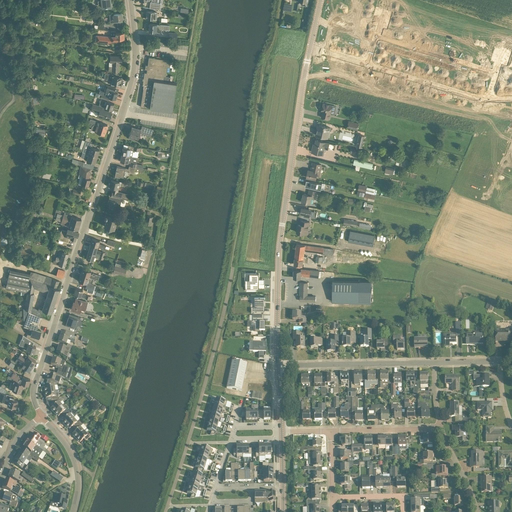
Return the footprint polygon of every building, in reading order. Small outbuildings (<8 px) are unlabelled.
[(150,2),(149,8),(160,10),(160,9),(161,3),(158,3),(158,0),(138,0),(139,0),(139,1),(148,0),(147,0),(151,0),(151,2),(150,2)] [(347,2),(345,8),(352,10),(351,13),(357,15),(360,6),(347,2)] [(157,12),(151,12),(146,11),(146,19),(156,20),(157,12)] [(123,28),(122,17),(122,14),(121,14),(109,15),(110,21),(112,21),(112,23),(117,23),(118,28),(123,28)] [(343,18),(342,24),(347,26),(346,29),(355,32),(356,28),(353,27),(354,21),(343,18)] [(149,24),(149,32),(157,32),(158,33),(159,33),(160,32),(161,31),(161,29),(169,30),(169,26),(149,24)] [(398,28),(396,36),(401,38),(404,27),(399,25),(398,27),(398,28)] [(393,26),(390,35),(396,36),(398,28),(398,27),(393,26)] [(404,27),(401,38),(406,39),(409,28),(404,27)] [(409,28),(406,39),(411,41),(414,30),(409,28)] [(414,30),(411,41),(417,43),(420,32),(414,30)] [(124,36),(124,34),(124,33),(116,33),(116,32),(111,31),(111,37),(97,36),(96,42),(108,43),(113,43),(113,41),(119,41),(119,39),(124,39),(124,36)] [(428,34),(425,45),(430,47),(433,38),(434,36),(433,36),(428,34)] [(339,38),(337,45),(349,48),(350,42),(354,43),(355,40),(346,37),(345,40),(339,38)] [(448,43),(445,51),(451,53),(453,44),(448,43)] [(461,47),(459,55),(464,57),(467,48),(461,47)] [(467,48),(464,57),(469,59),(472,49),(467,47),(467,48)] [(472,49),(469,59),(474,60),(477,50),(472,49)] [(477,50),(474,60),(480,62),(482,53),(483,51),(478,49),(477,50)] [(482,53),(480,62),(485,63),(488,55),(482,53)] [(108,71),(112,71),(119,72),(119,71),(118,71),(118,66),(119,66),(118,66),(119,63),(121,63),(121,57),(110,56),(110,62),(112,62),(112,67),(109,66),(108,71)] [(147,70),(146,73),(164,76),(163,81),(168,82),(169,77),(166,76),(167,67),(170,67),(171,61),(168,60),(149,58),(149,57),(147,66),(145,65),(145,69),(147,70)] [(335,65),(333,71),(339,73),(338,76),(344,78),(345,75),(343,74),(345,68),(335,65)] [(120,85),(121,85),(121,82),(121,78),(113,77),(113,75),(105,73),(104,79),(108,80),(108,83),(111,84),(120,85)] [(164,76),(146,73),(144,73),(143,79),(142,81),(143,81),(142,85),(143,86),(140,107),(172,112),(172,111),(176,84),(176,83),(168,82),(163,81),(164,76)] [(330,80),(328,86),(334,88),(334,91),(340,93),(342,84),(330,80)] [(379,85),(377,91),(386,94),(389,82),(384,80),(382,86),(379,85)] [(389,82),(386,94),(395,97),(397,91),(394,90),(395,84),(389,82)] [(101,95),(109,97),(111,98),(116,99),(117,96),(117,95),(117,94),(118,93),(117,93),(118,89),(106,85),(104,92),(100,90),(99,94),(101,95)] [(402,92),(400,98),(409,101),(412,89),(407,87),(405,93),(402,92)] [(412,89),(409,101),(415,103),(414,105),(417,106),(420,98),(417,97),(418,91),(412,89)] [(425,99),(423,105),(432,108),(433,106),(432,106),(435,96),(429,94),(428,100),(425,99)] [(435,96),(432,106),(433,106),(438,107),(438,110),(441,111),(443,105),(440,104),(441,98),(435,96)] [(448,106),(446,112),(449,113),(450,111),(455,113),(458,103),(452,101),(451,107),(448,106)] [(101,107),(104,108),(112,110),(114,104),(106,102),(105,105),(102,104),(101,107)] [(455,113),(454,115),(464,118),(466,112),(463,111),(464,105),(458,103),(455,113)] [(111,113),(104,110),(104,108),(101,107),(93,104),(91,110),(99,112),(98,116),(109,119),(111,113)] [(321,118),(329,119),(330,113),(331,113),(330,113),(331,110),(335,111),(336,107),(332,106),(323,104),(322,109),(321,111),(323,111),(322,114),(321,118)] [(511,115),(502,112),(500,118),(510,121),(511,115)] [(98,126),(95,125),(96,121),(90,119),(88,126),(92,127),(91,130),(95,131),(95,132),(104,135),(106,128),(107,129),(108,126),(107,126),(107,125),(99,122),(98,126)] [(358,124),(349,122),(347,128),(357,130),(358,124)] [(319,125),(318,130),(317,130),(316,135),(328,138),(330,128),(319,125)] [(153,130),(142,126),(141,130),(137,128),(137,129),(131,127),(129,136),(128,136),(127,138),(132,140),(132,139),(137,141),(139,133),(151,137),(153,130)] [(493,135),(492,138),(498,140),(499,137),(505,139),(507,132),(497,129),(495,136),(493,135)] [(99,150),(94,148),(92,148),(93,144),(82,140),(79,151),(83,152),(88,154),(97,157),(99,150)] [(316,140),(315,144),(314,148),(313,147),(312,152),(323,154),(324,150),(323,150),(324,142),(316,140)] [(488,143),(487,146),(490,147),(488,153),(498,156),(500,150),(494,148),(494,145),(488,143)] [(123,148),(121,154),(129,156),(132,156),(133,152),(134,152),(135,150),(141,152),(141,148),(128,146),(128,149),(123,148)] [(97,157),(88,154),(83,152),(81,157),(85,158),(84,160),(95,163),(96,159),(97,157)] [(132,156),(129,156),(121,154),(120,161),(128,163),(130,163),(129,166),(135,167),(136,164),(132,163),(133,157),(132,156)] [(406,167),(408,161),(398,158),(396,164),(406,167)] [(354,160),(353,165),(360,166),(372,169),(373,163),(354,159),(354,160)] [(479,165),(478,168),(484,170),(485,167),(491,169),(493,163),(483,160),(481,166),(479,165)] [(77,165),(83,167),(90,169),(93,170),(94,166),(79,161),(77,165)] [(321,165),(312,163),(311,171),(308,170),(306,178),(316,180),(317,176),(319,176),(321,165)] [(135,167),(129,166),(128,169),(125,168),(121,167),(117,167),(116,170),(115,171),(116,171),(115,176),(119,177),(119,176),(123,177),(124,171),(128,172),(134,173),(134,172),(142,173),(143,169),(135,167)] [(386,166),(384,172),(393,175),(394,168),(386,166)] [(88,179),(90,169),(83,167),(82,175),(79,174),(78,177),(80,177),(78,185),(82,186),(83,185),(88,186),(90,179),(88,179)] [(470,180),(469,183),(475,185),(476,181),(482,183),(484,177),(474,174),(472,180),(470,180)] [(113,187),(111,196),(121,199),(129,200),(130,195),(122,193),(118,192),(119,190),(120,186),(127,188),(128,184),(121,182),(111,180),(110,183),(109,183),(109,185),(109,186),(113,187)] [(314,181),(306,180),(305,186),(321,190),(322,183),(314,182),(314,181)] [(462,186),(461,190),(463,190),(461,196),(471,199),(473,193),(467,191),(468,188),(462,186)] [(315,199),(317,191),(309,190),(308,195),(303,194),(301,202),(311,204),(312,199),(315,199)] [(111,196),(109,196),(108,200),(110,200),(108,207),(116,209),(117,206),(119,207),(121,199),(111,196)] [(370,207),(373,208),(373,204),(365,203),(364,211),(369,211),(370,207)] [(304,217),(310,218),(311,210),(301,208),(300,214),(304,215),(304,217)] [(57,214),(56,217),(80,224),(81,219),(76,218),(71,217),(71,218),(57,214)] [(117,219),(113,217),(105,215),(104,217),(104,218),(106,219),(104,226),(114,229),(117,219)] [(55,220),(61,222),(65,224),(65,226),(78,230),(80,224),(56,217),(55,220)] [(298,224),(298,226),(296,232),(307,235),(310,222),(301,220),(300,224),(298,224)] [(65,242),(67,237),(71,238),(70,239),(75,240),(77,236),(78,232),(68,228),(67,231),(62,229),(58,239),(65,242)] [(350,231),(348,242),(373,246),(375,235),(350,231)] [(90,244),(97,247),(98,247),(104,249),(105,245),(99,244),(99,241),(92,238),(90,244)] [(88,251),(95,254),(104,256),(105,253),(96,250),(97,247),(90,244),(88,251)] [(296,244),(294,264),(294,265),(302,266),(303,262),(308,262),(308,256),(304,256),(304,251),(317,252),(316,262),(321,263),(322,253),(332,255),(333,249),(324,248),(296,244)] [(54,260),(53,263),(64,267),(68,254),(59,251),(57,257),(56,260),(54,260)] [(95,254),(88,251),(86,258),(93,261),(94,257),(103,260),(104,256),(95,254)] [(378,255),(371,255),(371,258),(356,258),(356,257),(342,257),(342,264),(358,264),(378,265),(378,255)] [(115,267),(113,272),(125,276),(126,270),(115,267)] [(80,275),(89,277),(93,279),(98,280),(99,276),(93,273),(92,275),(90,274),(91,271),(82,268),(80,275)] [(56,276),(58,276),(63,278),(65,271),(58,269),(56,276)] [(294,271),(293,277),(293,278),(300,278),(301,275),(310,277),(318,278),(319,271),(310,270),(301,269),(301,271),(294,271)] [(47,297),(56,300),(59,290),(56,289),(59,281),(47,277),(46,280),(31,274),(29,279),(29,282),(27,293),(32,294),(33,288),(48,293),(47,297)] [(264,284),(259,284),(259,274),(250,274),(250,280),(245,280),(245,289),(264,289),(264,284)] [(94,286),(91,285),(93,279),(89,277),(80,275),(78,281),(87,283),(85,288),(93,290),(94,286)] [(27,293),(29,282),(8,277),(6,288),(27,293)] [(371,282),(332,281),(332,302),(371,303),(371,282)] [(300,283),(300,301),(307,301),(308,283),(300,283)] [(83,290),(80,290),(76,288),(74,295),(78,296),(89,300),(90,296),(82,294),(83,290)] [(27,310),(40,317),(43,310),(51,313),(56,300),(47,297),(43,309),(40,308),(39,312),(32,308),(32,307),(28,306),(27,310)] [(264,297),(256,297),(256,313),(264,313),(264,297)] [(26,298),(25,304),(25,306),(28,306),(32,307),(33,299),(26,298)] [(76,299),(78,300),(77,303),(73,302),(71,309),(79,312),(80,309),(85,310),(87,303),(76,299)] [(488,301),(486,308),(492,310),(495,304),(488,301)] [(24,326),(28,328),(28,327),(30,327),(31,323),(34,324),(33,328),(37,329),(41,317),(41,318),(41,317),(23,309),(23,313),(28,315),(24,326)] [(292,320),(299,320),(299,323),(306,324),(306,317),(300,317),(301,313),(295,313),(292,313),(292,320)] [(69,314),(68,317),(67,320),(69,321),(82,325),(83,322),(79,321),(80,318),(69,314)] [(252,316),(252,322),(251,322),(251,327),(254,327),(254,332),(259,332),(259,331),(263,331),(263,320),(259,320),(259,316),(252,316)] [(69,321),(67,320),(66,324),(65,326),(76,330),(77,327),(80,328),(82,325),(69,321)] [(36,330),(37,329),(33,328),(34,324),(31,323),(30,327),(28,327),(28,328),(29,328),(27,334),(31,335),(30,335),(33,336),(32,336),(38,340),(41,334),(40,333),(40,332),(36,330)] [(368,347),(368,340),(371,340),(371,330),(364,330),(364,338),(360,338),(360,346),(364,346),(364,347),(368,347)] [(511,330),(496,331),(496,341),(511,341),(511,330)] [(76,338),(70,334),(62,332),(60,336),(75,341),(76,338)] [(296,339),(297,348),(305,348),(304,339),(299,339),(299,332),(293,332),(294,339),(296,339)] [(474,332),(474,335),(466,335),(466,345),(473,345),(473,344),(483,344),(483,332),(474,332)] [(346,333),(343,333),(343,339),(343,347),(351,347),(351,343),(355,343),(355,333),(346,333)] [(456,344),(456,337),(449,337),(449,334),(443,334),(444,339),(445,339),(445,342),(445,347),(450,347),(450,346),(452,346),(452,344),(456,344)] [(34,342),(23,335),(21,339),(23,340),(21,346),(27,348),(26,351),(34,354),(36,347),(32,346),(34,342)] [(63,344),(65,345),(66,345),(67,341),(74,343),(75,341),(60,336),(58,342),(63,344)] [(327,352),(335,352),(335,344),(338,344),(338,336),(331,336),(331,343),(327,343),(327,352)] [(397,350),(405,350),(404,341),(400,341),(400,336),(393,336),(393,344),(397,344),(397,350)] [(427,338),(418,339),(414,339),(415,348),(427,348),(427,338)] [(311,340),(311,348),(318,348),(318,346),(322,346),(322,339),(311,340)] [(381,339),(381,342),(377,342),(377,350),(381,350),(381,352),(388,352),(388,339),(381,339)] [(253,343),(253,352),(259,352),(259,359),(264,359),(264,353),(266,353),(266,343),(263,343),(253,343)] [(56,353),(60,355),(60,356),(61,356),(68,358),(69,352),(70,353),(72,347),(66,345),(65,345),(64,348),(59,346),(56,353)] [(23,357),(22,356),(16,352),(15,354),(32,366),(35,362),(36,362),(36,361),(25,354),(23,357)] [(29,371),(32,366),(15,354),(13,356),(19,360),(17,363),(29,371)] [(57,374),(61,377),(64,379),(68,368),(64,366),(65,362),(57,359),(57,360),(53,359),(51,365),(56,367),(55,368),(58,369),(57,374)] [(226,388),(241,391),(247,364),(232,361),(226,388)] [(13,372),(10,376),(20,383),(24,384),(28,385),(30,380),(22,377),(20,376),(13,372)] [(59,381),(61,377),(57,374),(53,373),(52,376),(48,375),(48,377),(47,376),(46,380),(48,381),(50,382),(50,381),(56,383),(57,380),(59,381)] [(384,381),(388,381),(388,373),(381,373),(381,381),(381,383),(378,383),(378,389),(383,389),(383,384),(385,384),(384,381)] [(23,387),(24,384),(20,383),(10,376),(8,374),(7,377),(12,380),(13,381),(13,383),(11,382),(9,389),(12,390),(12,391),(15,392),(15,391),(18,392),(18,393),(21,394),(23,387)] [(391,384),(391,390),(391,397),(396,396),(396,389),(396,387),(398,387),(398,385),(402,385),(401,374),(398,374),(398,377),(394,377),(394,384),(391,384)] [(428,385),(428,382),(428,374),(420,374),(420,385),(428,385)] [(321,387),(321,395),(321,397),(325,397),(325,395),(325,390),(325,387),(322,387),(322,384),(322,376),(315,376),(315,384),(318,384),(319,387),(321,387)] [(338,394),(338,386),(338,379),(335,379),(335,376),(328,376),(328,384),(331,384),(331,386),(331,388),(334,388),(334,394),(338,394)] [(459,376),(445,376),(445,385),(453,385),(453,392),(459,392),(459,385),(459,381),(459,376)] [(489,387),(489,386),(488,386),(488,380),(489,380),(489,379),(488,379),(488,376),(489,376),(474,376),(474,381),(476,380),(476,387),(480,387),(480,388),(479,388),(479,390),(480,390),(480,394),(482,394),(482,390),(483,390),(483,388),(483,387),(489,387)] [(50,381),(50,382),(48,381),(46,387),(44,388),(44,389),(44,390),(44,393),(55,391),(54,386),(56,386),(56,383),(50,381)] [(80,383),(77,387),(85,392),(88,389),(80,383)] [(14,400),(14,398),(11,397),(11,396),(6,394),(7,391),(4,389),(2,393),(1,393),(0,396),(0,400),(4,402),(5,398),(9,399),(7,406),(11,407),(11,406),(15,408),(17,401),(14,400)] [(55,391),(44,393),(45,397),(46,397),(46,399),(52,398),(52,402),(59,399),(58,394),(56,394),(55,391)] [(345,420),(349,420),(348,410),(352,410),(352,398),(352,397),(346,398),(346,401),(348,401),(348,404),(346,404),(345,405),(345,407),(341,407),(341,419),(345,419),(345,420)] [(214,404),(223,407),(225,408),(225,407),(227,402),(225,402),(225,399),(221,398),(220,400),(216,399),(215,404),(214,404)] [(334,402),(334,409),(328,409),(328,420),(336,420),(336,409),(338,409),(339,398),(334,398),(334,402)] [(357,398),(352,398),(352,410),(352,417),(355,417),(356,422),(363,421),(363,413),(357,413),(357,398)] [(62,402),(59,399),(52,402),(55,405),(51,409),(52,410),(51,411),(54,413),(62,406),(60,404),(62,402)] [(407,408),(407,411),(407,419),(415,418),(415,410),(415,407),(410,407),(410,404),(409,404),(409,400),(404,400),(405,408),(407,408)] [(492,402),(487,402),(477,403),(477,411),(483,411),(483,417),(491,417),(491,407),(492,406),(492,402)] [(449,417),(454,417),(459,417),(459,403),(451,403),(451,410),(449,410),(449,417)] [(322,420),(322,412),(326,412),(326,404),(318,405),(318,412),(315,412),(312,412),(313,418),(315,418),(315,420),(322,420)] [(421,418),(429,418),(429,408),(425,409),(425,404),(418,404),(418,412),(421,412),(421,418)] [(397,405),(393,405),(391,405),(391,413),(394,413),(395,419),(402,419),(401,410),(397,410),(397,405)] [(62,406),(54,413),(56,416),(57,416),(58,417),(63,413),(64,415),(69,411),(66,407),(64,408),(62,406)] [(376,413),(378,413),(378,406),(371,406),(371,409),(368,409),(368,421),(376,421),(376,413)] [(383,406),(378,406),(378,413),(381,413),(381,421),(389,421),(389,412),(385,413),(385,410),(384,410),(383,406)] [(246,420),(252,420),(251,408),(251,411),(242,411),(241,417),(246,417),(246,420)] [(257,417),(261,417),(261,416),(260,411),(257,411),(257,408),(251,408),(252,420),(258,420),(257,417)] [(270,410),(260,410),(260,411),(261,416),(264,416),(264,419),(270,419),(270,410)] [(73,411),(71,413),(69,411),(64,415),(66,417),(62,421),(63,422),(63,423),(65,426),(76,416),(77,415),(76,413),(73,411)] [(79,419),(76,416),(65,426),(68,429),(68,428),(69,429),(74,425),(76,428),(81,423),(78,421),(79,420),(79,419)] [(78,430),(76,431),(73,434),(74,435),(73,436),(76,439),(84,432),(86,429),(86,428),(84,425),(83,425),(81,423),(76,428),(78,430)] [(459,423),(459,427),(452,427),(452,431),(456,431),(456,438),(459,438),(459,442),(467,442),(467,436),(463,436),(463,427),(462,427),(462,423),(459,423)] [(211,432),(210,435),(215,435),(215,433),(216,433),(215,433),(217,428),(208,425),(207,430),(207,431),(211,432)] [(501,432),(496,432),(494,432),(494,427),(486,427),(486,439),(494,439),(494,442),(501,442),(501,432)] [(79,441),(80,442),(84,439),(86,441),(91,436),(88,432),(86,434),(84,432),(76,439),(78,442),(79,441)] [(27,442),(28,442),(43,452),(44,452),(45,453),(46,450),(41,447),(42,444),(38,441),(41,438),(34,433),(31,437),(31,436),(27,442)] [(344,439),(340,439),(341,443),(342,443),(342,446),(350,446),(350,439),(349,439),(349,438),(349,437),(348,437),(345,437),(344,438),(344,439)] [(399,448),(395,448),(396,456),(400,456),(400,450),(407,450),(406,437),(399,437),(399,448)] [(420,441),(424,441),(424,445),(432,444),(432,437),(419,437),(420,441)] [(376,457),(376,456),(376,450),(375,448),(372,448),(372,446),(373,446),(372,438),(365,438),(365,446),(369,446),(369,450),(372,450),(372,457),(376,457)] [(300,451),(308,451),(316,451),(322,451),(322,447),(322,440),(313,441),(313,447),(300,448),(300,451)] [(31,453),(39,458),(43,452),(28,442),(23,448),(31,453)] [(265,454),(264,445),(258,445),(258,448),(255,449),(255,455),(265,454)] [(236,458),(242,458),(242,455),(242,446),(236,446),(236,449),(233,449),(233,455),(236,455),(236,458)] [(242,446),(242,455),(251,455),(251,449),(248,449),(248,446),(242,446)] [(202,447),(200,452),(211,456),(212,451),(213,450),(210,450),(211,447),(207,447),(206,448),(201,447),(202,447)] [(39,458),(31,453),(30,454),(22,450),(19,455),(26,460),(28,456),(37,462),(40,459),(39,458)] [(316,454),(316,451),(308,451),(308,454),(313,454),(313,461),(322,461),(322,454),(316,454)] [(511,451),(509,452),(499,452),(499,467),(511,466),(511,451)] [(470,468),(475,468),(481,467),(481,458),(483,458),(483,452),(472,453),(472,459),(470,459),(470,468)] [(421,465),(423,465),(427,465),(427,462),(433,461),(433,454),(424,454),(424,460),(420,460),(421,465)] [(29,469),(25,466),(23,464),(26,460),(19,455),(13,463),(27,472),(29,469)] [(52,466),(57,470),(61,464),(55,460),(52,466)] [(304,471),(308,471),(316,471),(316,467),(323,467),(322,461),(313,461),(309,461),(309,465),(311,465),(312,466),(313,466),(313,467),(308,467),(308,468),(304,468),(304,471)] [(359,462),(348,462),(348,465),(341,465),(341,473),(349,473),(349,468),(352,468),(352,466),(360,465),(359,462)] [(197,471),(202,473),(203,471),(204,471),(204,470),(205,465),(197,463),(195,468),(195,467),(195,468),(198,469),(197,471)] [(234,464),(231,464),(231,472),(225,472),(225,477),(223,478),(223,482),(235,482),(235,476),(234,464)] [(244,482),(244,472),(238,472),(238,464),(234,464),(235,476),(238,476),(238,482),(244,482)] [(250,476),(254,476),(254,473),(253,464),(250,464),(250,472),(244,472),(244,482),(251,482),(250,476)] [(438,479),(438,476),(442,475),(447,475),(447,468),(435,468),(435,465),(430,465),(427,465),(423,465),(424,469),(434,469),(434,475),(431,475),(431,479),(438,479)] [(263,476),(272,475),(272,470),(268,470),(268,467),(262,467),(263,476)] [(397,488),(405,488),(405,484),(406,484),(406,479),(402,479),(402,476),(397,476),(397,468),(393,468),(393,470),(393,476),(393,480),(397,480),(397,488)] [(20,474),(16,473),(11,471),(8,478),(21,482),(22,479),(18,477),(20,474)] [(202,473),(197,471),(196,473),(193,473),(194,473),(192,478),(200,481),(202,476),(202,475),(202,473)] [(323,474),(316,474),(316,471),(308,471),(308,474),(314,474),(314,478),(311,478),(311,482),(314,482),(314,481),(323,481),(323,474)] [(350,489),(350,485),(350,478),(351,478),(351,479),(360,479),(360,475),(345,475),(345,478),(341,478),(341,485),(345,485),(345,489),(350,489)] [(481,493),(485,492),(485,493),(491,493),(491,477),(481,478),(481,481),(482,481),(482,488),(481,488),(481,493)] [(17,487),(16,487),(15,489),(12,488),(13,485),(14,483),(6,480),(3,489),(11,492),(18,496),(21,489),(17,487)] [(435,489),(433,489),(431,489),(431,493),(438,493),(438,489),(448,489),(448,481),(439,482),(436,482),(435,482),(435,489)] [(199,486),(190,483),(189,488),(188,488),(197,491),(198,491),(197,491),(199,486)] [(309,494),(312,494),(321,494),(321,487),(314,487),(314,484),(306,484),(306,487),(312,487),(312,491),(309,491),(309,494)] [(197,491),(188,488),(189,488),(187,493),(187,494),(191,495),(190,498),(190,499),(195,498),(195,496),(196,496),(195,496),(197,491)] [(265,503),(264,492),(255,493),(254,493),(254,499),(255,503),(265,503)] [(265,492),(264,492),(265,503),(265,502),(270,502),(275,502),(275,492),(268,492),(265,493),(265,492)] [(9,506),(14,508),(16,508),(18,503),(11,501),(12,496),(5,493),(3,501),(10,503),(9,506)] [(307,501),(307,504),(315,504),(315,501),(321,501),(321,494),(312,494),(312,500),(307,501)] [(65,510),(67,502),(64,501),(65,497),(58,495),(56,505),(60,505),(59,509),(65,510)] [(488,511),(496,511),(497,507),(499,507),(499,503),(491,503),(491,507),(489,507),(488,511)]
